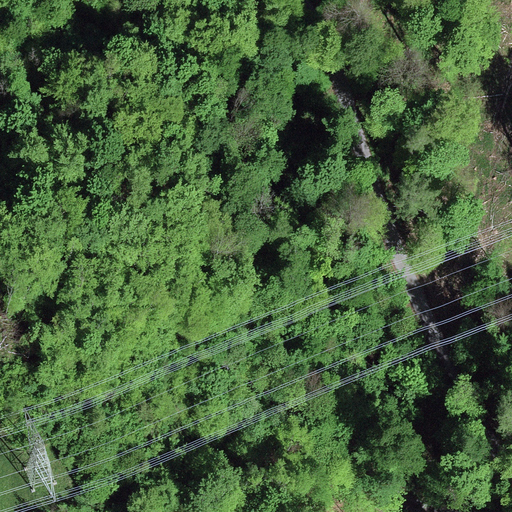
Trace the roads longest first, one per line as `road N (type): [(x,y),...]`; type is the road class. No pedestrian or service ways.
road 1 (track): [(449,511),(166,334),(0,248)]
road 2 (unclassified): [(511,464),(460,399),(332,49),(301,0)]
